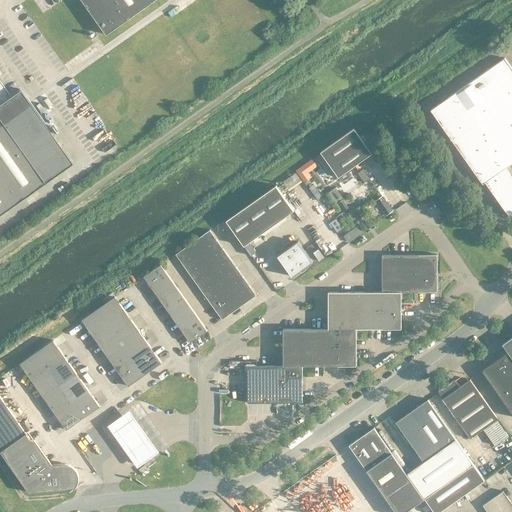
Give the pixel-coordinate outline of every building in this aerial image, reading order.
[(154,0),(82,0),(106,34),(154,0)] [(511,177),(505,168),(511,162),(511,67),(505,57),(431,109),(483,183),(485,181),(510,216),(511,214),(511,177)] [(0,213),(42,183),(72,163),(63,151),(62,151),(58,145),(57,145),(53,138),(54,137),(44,123),(43,124),(38,117),(36,114),(33,111),(35,110),(33,107),(32,108),(30,106),(25,100),(27,99),(20,89),(10,95),(0,80),(0,213)] [(361,123),(355,128),(360,135),(366,131),(361,123)] [(354,128),(321,152),(339,177),(372,153),(354,128)] [(312,158),(296,169),(301,177),(317,165),(312,158)] [(313,184),(309,187),(318,200),(322,196),(313,184)] [(277,185),(227,220),(252,255),(257,252),(250,242),(294,210),(277,185)] [(336,187),(329,192),(336,202),(343,197),(336,187)] [(386,215),(393,210),(389,205),(382,209),(386,215)] [(336,218),(331,222),(337,232),(343,228),(336,218)] [(256,295),(210,229),(176,254),(222,319),(256,295)] [(344,236),(349,242),(353,239),(348,233),(344,236)] [(298,241),(278,256),(292,276),(313,262),(298,241)] [(319,249),(313,252),(319,261),(324,257),(319,249)] [(437,254),(410,254),(382,254),(383,291),(401,291),(437,291),(437,254)] [(207,330),(161,264),(144,276),(190,342),(207,330)] [(401,291),(383,291),(329,291),(329,328),(356,328),(401,328),(401,291)] [(162,362),(115,296),(82,320),(129,386),(162,362)] [(356,365),(356,328),(329,328),(284,328),(284,365),(302,365),(356,365)] [(511,336),(502,344),(508,352),(511,357),(511,336)] [(100,406),(53,340),(20,363),(67,429),(100,406)] [(511,357),(508,352),(482,370),(511,412),(511,357)] [(303,402),(302,365),(284,365),(248,365),(248,402),(303,402)] [(446,386),(439,392),(443,398),(442,398),(471,439),(484,430),(496,446),(509,437),(497,419),(498,419),(470,379),(459,386),(454,379),(446,385),(446,386)] [(33,442),(0,395),(0,447),(14,467),(12,467),(25,485),(35,478),(39,484),(29,491),(29,492),(76,487),(75,487),(77,484),(78,481),(79,478),(79,477),(78,474),(77,471),(75,468),(73,466),(72,466),(69,464),(66,463),(63,463),(49,465),(33,442)] [(428,399),(396,421),(424,461),(407,473),(424,498),(434,511),(438,511),(485,479),(428,399)] [(160,450),(130,409),(108,424),(138,466),(160,450)] [(404,511),(424,498),(374,427),(349,445),(396,511),(404,511)] [(35,478),(25,485),(29,491),(39,484),(35,478)] [(503,491),(493,498),(483,505),(487,511),(511,511),(511,502),(510,501),(511,500),(510,500),(507,496),(507,495),(503,491)]
